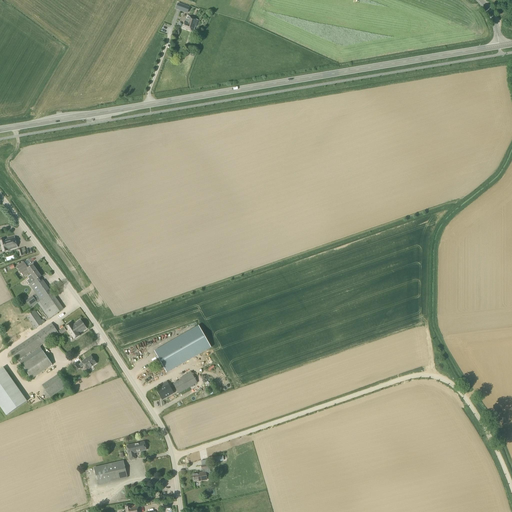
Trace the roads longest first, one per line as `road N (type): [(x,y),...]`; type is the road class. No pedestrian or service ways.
road 1 (tertiary): [(0,131),(499,47)]
road 2 (unclassified): [(511,488),(469,403),(446,380),(428,375),(173,457)]
road 3 (unclassified): [(173,457),(105,339),(0,197)]
